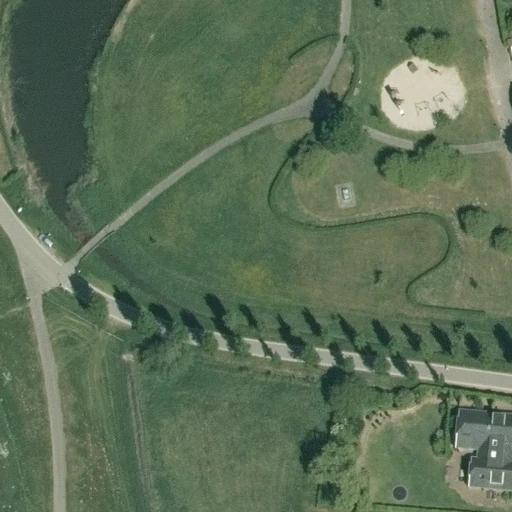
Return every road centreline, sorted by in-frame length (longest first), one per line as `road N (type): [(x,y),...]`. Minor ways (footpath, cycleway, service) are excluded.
road 1 (unclassified): [(511,383),(238,346),(147,324),(58,277),(0,209)]
road 2 (residential): [(511,135),(488,0)]
